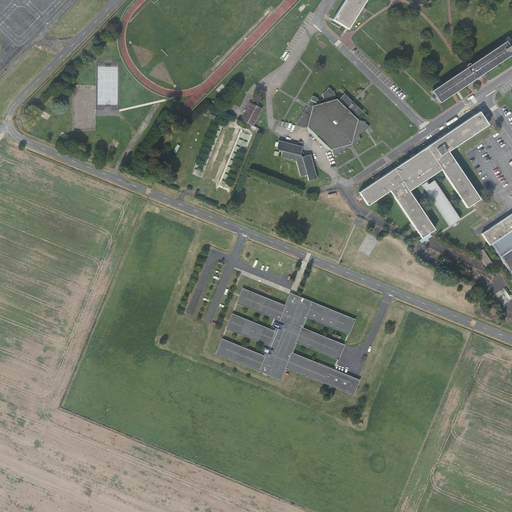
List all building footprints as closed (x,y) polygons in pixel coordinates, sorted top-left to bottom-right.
[(342,0),(331,19),(346,29),(364,0),(342,0)] [(501,41),(427,90),(435,102),(509,52),(508,50),(510,49),(506,43),(504,45),(501,41)] [(311,95),(294,124),(303,127),(328,149),(330,149),(332,156),(360,139),(358,136),(359,129),(364,130),(368,126),(364,121),(356,119),(356,116),(361,111),(342,93),(336,99),(335,98),(333,91),(328,87),(321,94),(322,99),(319,100),(311,95)] [(263,108),(251,102),(241,120),(254,126),(263,108)] [(441,168),(466,206),(479,198),(447,151),(488,124),(479,111),(357,192),(366,207),(390,191),(421,237),(433,229),(407,190),(441,168)] [(301,146),(277,140),(274,149),(280,150),(279,157),(295,161),(299,176),(305,174),(306,180),(315,178),(309,154),(300,156),(298,154),(301,146)] [(425,182),(420,186),(448,227),(459,219),(433,181),(427,185),(425,182)] [(511,212),(480,234),(488,246),(491,244),(511,275),(511,212)] [(482,249),(476,253),(486,269),(492,265),(482,249)] [(283,305),(241,288),(235,303),(277,320),(273,331),(231,313),(225,329),(267,346),(263,355),(220,338),(214,354),(280,380),(285,368),(352,395),(358,380),(291,353),(295,343),(337,360),(344,345),(301,328),(306,317),(348,335),(354,319),(288,293),(283,305)]
